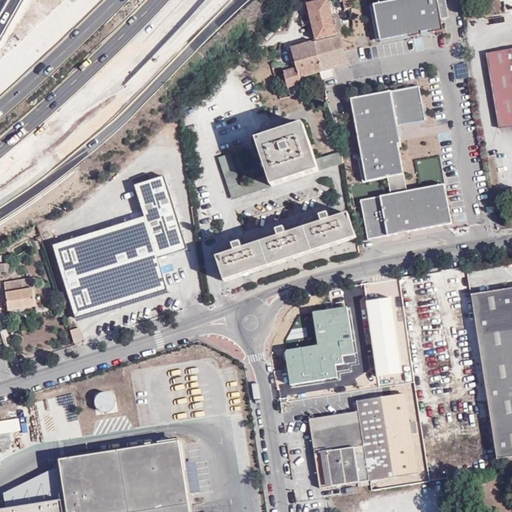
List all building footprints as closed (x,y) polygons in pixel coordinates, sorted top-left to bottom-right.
[(308,4),(316,41),(343,35),(339,18),(336,18),(335,15),(332,16),(329,0),(308,4)] [(349,0),(338,0),(339,2),(343,1),(345,9),(351,8),(349,0)] [(431,33),(443,31),(441,19),(437,0),(399,0),(374,5),(380,41),(410,35),(410,37),(422,35),(422,33),(430,31),(431,33)] [(437,0),(441,19),(449,18),(445,0),(437,0)] [(341,37),(316,43),(324,73),(333,70),(349,65),(348,65),(358,62),(351,39),(342,41),(341,37)] [(316,43),(316,41),(291,48),(296,63),(297,69),(298,73),(299,73),(301,78),(320,73),(324,73),(316,43)] [(511,49),(486,54),(499,128),(511,126),(511,49)] [(297,69),(296,63),(286,66),(287,71),(297,69)] [(284,72),(288,88),(303,84),(301,78),(299,73),(298,73),(297,69),(287,71),(284,72)] [(333,70),(324,73),(320,73),(323,83),(336,79),(333,70)] [(288,88),(290,97),(305,94),(303,84),(288,88)] [(391,91),(398,126),(426,121),(419,86),(391,91)] [(388,178),(404,175),(399,147),(402,147),(398,126),(391,91),(351,99),(363,158),(367,182),(388,178)] [(273,188),(339,166),(335,155),(316,161),(305,124),(257,140),(269,176),(273,188)] [(339,166),(345,164),(343,152),(335,155),(339,166)] [(233,201),(273,188),(269,176),(241,184),(231,154),(219,158),(233,201)] [(363,183),(367,182),(363,158),(359,159),(363,183)] [(388,178),(391,194),(407,191),(404,175),(388,178)] [(188,250),(165,177),(136,186),(146,218),(55,246),(78,319),(169,291),(159,260),(188,250)] [(379,197),(386,236),(452,224),(445,184),(407,191),(391,194),(379,197)] [(368,239),(386,236),(379,197),(361,200),(368,239)] [(307,228),(315,253),(357,239),(348,215),(330,221),(328,214),(321,217),(323,223),(307,228)] [(264,243),(272,267),(315,253),(307,228),(287,235),(285,229),(277,231),(279,237),(264,243)] [(226,282),(272,267),(264,243),(244,249),(241,243),(234,246),(236,252),(217,258),(226,282)] [(0,272),(11,272),(11,264),(0,264),(0,272)] [(9,311),(37,306),(32,278),(5,283),(9,311)] [(511,288),(501,290),(511,363),(511,288)] [(511,457),(511,363),(501,290),(472,295),(498,459),(511,457)] [(367,302),(378,377),(403,373),(392,299),(367,302)] [(79,328),(70,331),(74,344),(83,341),(79,328)] [(358,401),(360,412),(370,481),(418,474),(406,393),(358,401)] [(370,481),(360,412),(310,419),(321,489),(370,481)] [(190,511),(189,504),(179,442),(60,460),(61,467),(66,500),(6,509),(0,510),(0,511),(190,511)] [(4,493),(6,509),(66,500),(61,467),(56,468),(4,493)]
